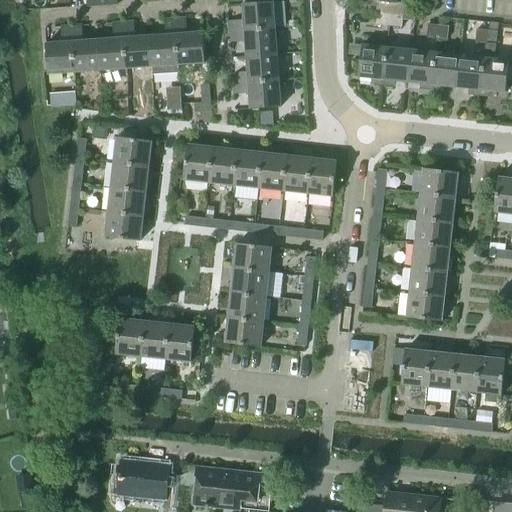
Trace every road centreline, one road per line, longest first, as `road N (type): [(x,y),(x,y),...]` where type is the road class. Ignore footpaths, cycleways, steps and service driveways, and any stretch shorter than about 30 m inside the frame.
road 1 (residential): [(332,390),(367,132)]
road 2 (residential): [(322,466),(511,486)]
road 3 (residential): [(167,448),(322,466)]
road 4 (residential): [(367,132),(329,91),(322,0)]
road 5 (residential): [(511,144),(367,132)]
